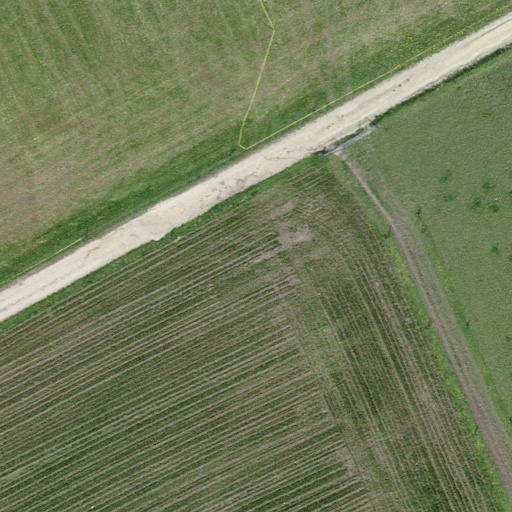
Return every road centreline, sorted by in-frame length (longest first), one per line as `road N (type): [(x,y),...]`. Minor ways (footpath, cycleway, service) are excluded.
road 1 (track): [(511,29),(0,308)]
road 2 (track): [(511,474),(380,191),(335,125)]
